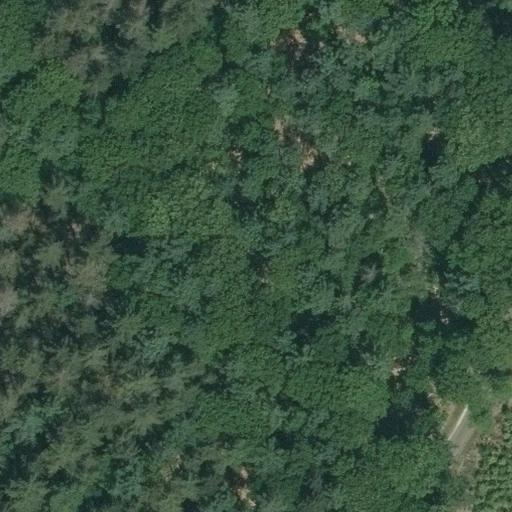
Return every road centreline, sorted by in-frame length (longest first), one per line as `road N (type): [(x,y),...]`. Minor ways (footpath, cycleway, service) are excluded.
road 1 (track): [(353,427),(236,279),(76,124)]
road 2 (unclassified): [(511,316),(467,421),(408,511)]
